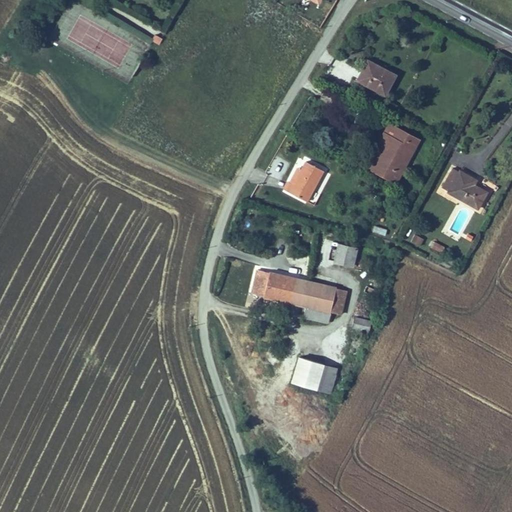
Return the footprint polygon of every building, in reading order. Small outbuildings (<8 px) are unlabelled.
[(375,87),(385,67),(356,53),(346,73),(375,87)] [(396,131),(401,123),(379,110),(369,128),(376,132),(371,141),(368,139),(359,156),(385,170),(399,143),(392,139),(396,131)] [(408,127),(401,123),(396,131),(403,136),(408,127)] [(403,136),(396,131),(392,139),(399,143),(403,136)] [(293,192),(310,161),(293,151),(280,174),(276,172),(272,181),(293,192)] [(473,201),(482,184),(471,178),(474,173),(456,163),(454,165),(448,161),(440,176),(438,180),(443,183),(443,185),(473,201)] [(374,226),(372,233),(385,236),(387,229),(374,226)] [(344,236),(328,232),(324,250),(340,253),(344,236)] [(421,247),(424,239),(414,235),(411,243),(421,247)] [(337,280),(249,263),(244,284),(299,295),(297,305),(321,310),(324,299),(333,301),(337,280)] [(363,308),(348,304),(346,313),(361,317),(363,308)] [(352,318),(351,329),(370,331),(371,319),(352,318)] [(329,353),(293,343),(286,368),(322,378),(329,353)]
